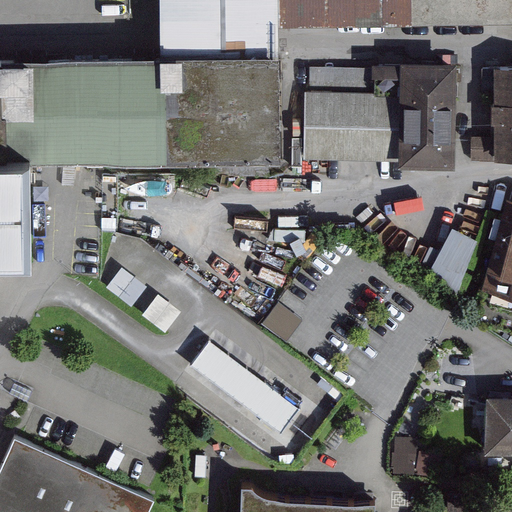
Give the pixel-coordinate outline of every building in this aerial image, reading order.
[(295,46),(295,16),(294,0),(159,0),(160,48),(295,46)] [(511,0),(294,0),(295,16),(511,22),(511,0)] [(295,46),(160,48),(162,160),(297,157),(295,46)] [(0,162),(162,160),(160,48),(0,51),(0,162)] [(315,85),(315,157),(453,156),(453,58),(401,58),(400,84),(315,85)] [(511,157),(511,65),(485,67),(486,92),(507,91),(509,137),(478,138),(479,158),(511,157)] [(121,194),(181,194),(181,169),(122,169),(121,194)] [(0,176),(0,241),(31,242),(28,175),(0,176)] [(511,208),(489,283),(511,290),(511,208)] [(126,263),(110,283),(134,302),(150,283),(126,263)] [(511,327),(511,290),(489,283),(478,316),(511,327)] [(161,289),(145,310),(168,328),(184,307),(161,289)] [(266,323),(291,338),(306,315),(281,299),(266,323)] [(211,336),(194,359),(284,428),(302,405),(211,336)] [(511,461),(511,386),(490,387),(490,434),(509,434),(508,462),(511,461)] [(151,511),(157,498),(16,436),(0,470),(0,511),(151,511)] [(398,472),(442,471),(441,441),(397,442),(398,472)] [(248,482),(239,481),(237,511),(376,511),(377,496),(265,496),(248,482)]
